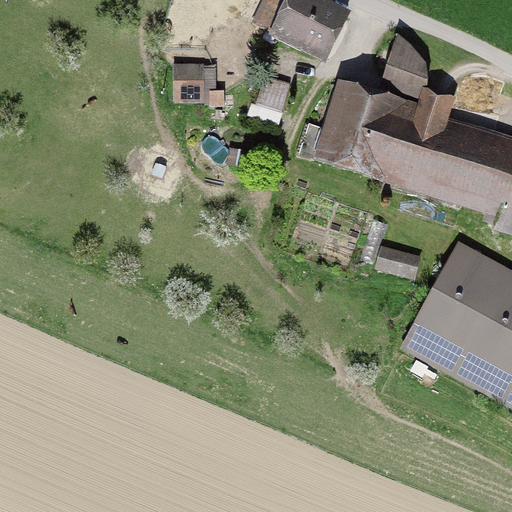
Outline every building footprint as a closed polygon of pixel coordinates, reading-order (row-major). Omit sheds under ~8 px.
[(306,44),(325,53),(343,19),(305,0),(270,0),(258,24),(278,34),(275,40),(301,53),(306,44)] [(410,49),(399,39),(391,79),(426,96),(427,81),(426,67),(410,49)] [(201,67),(176,67),(176,101),(201,101),(201,67)] [(264,78),(256,104),(282,112),(290,86),(264,78)] [(486,221),(511,229),(511,153),(444,132),(453,104),(426,96),(417,124),(332,97),(322,129),(306,124),(297,155),(314,160),(317,153),(378,172),(379,169),(459,194),(457,203),(488,213),(486,221)] [(282,114),(252,105),(248,117),(278,126),(282,114)] [(383,251),(379,269),(412,277),(417,260),(383,251)] [(511,282),(457,252),(404,349),(511,407),(511,282)]
